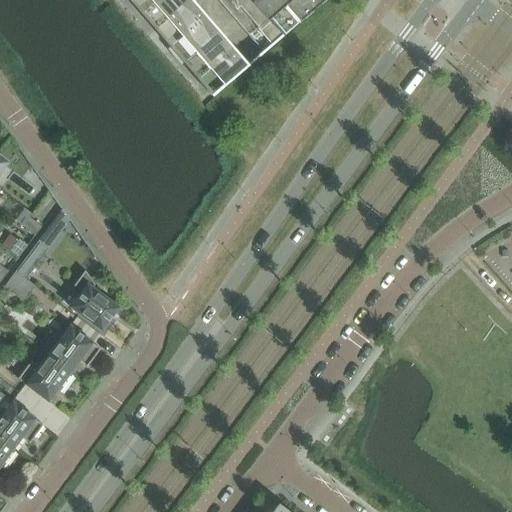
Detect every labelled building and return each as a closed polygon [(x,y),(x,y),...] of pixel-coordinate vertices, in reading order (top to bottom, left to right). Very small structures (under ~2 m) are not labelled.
[(127,0),(141,15),(157,0),(127,0)] [(157,0),(141,15),(155,32),(191,0),(157,0)] [(169,48),(205,16),(191,0),(155,32),(169,48)] [(232,0),(272,46),(325,0),(232,0)] [(169,48),(183,64),(219,33),(205,16),(169,48)] [(202,76),(234,49),(219,33),(183,64),(197,80),(202,76)] [(212,98),(249,66),(234,49),(202,76),(197,80),(212,98)] [(30,219),(32,215),(24,209),(14,221),(23,228),(30,219)] [(42,228),(30,219),(23,228),(35,237),(42,228)] [(18,259),(28,247),(19,240),(10,252),(18,259)] [(26,280),(48,250),(38,242),(15,273),(26,280)] [(0,283),(8,273),(0,266),(0,283)] [(119,309),(93,289),(95,286),(85,272),(70,291),(78,296),(70,308),(102,332),(119,309)] [(24,303),(35,287),(26,280),(15,273),(4,288),(24,303)] [(87,368),(100,350),(92,344),(93,344),(69,327),(60,339),(58,337),(46,353),(48,355),(46,357),(70,375),(79,362),(87,368)] [(60,392),(72,377),(70,375),(46,357),(39,367),(31,361),(18,380),(25,385),(25,386),(48,403),(58,391),(60,392)] [(29,445),(43,426),(35,421),(36,420),(12,403),(3,415),(1,414),(0,414),(0,441),(12,451),(22,439),(29,445)] [(3,469),(15,453),(12,451),(0,441),(0,467),(3,469)]
